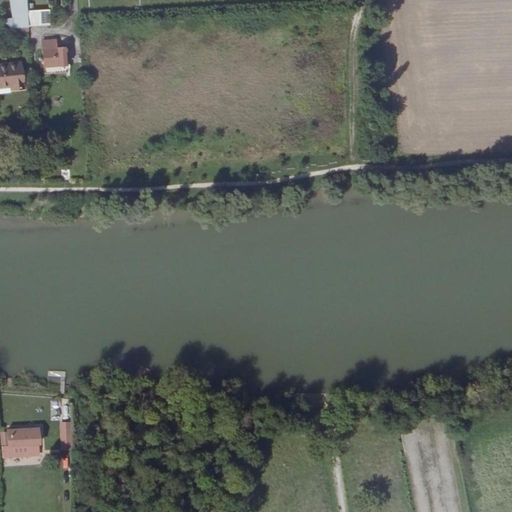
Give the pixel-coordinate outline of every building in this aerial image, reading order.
[(11,0),(15,30),(28,27),(27,11),(25,0),(11,0)] [(49,23),(48,10),(35,10),(36,24),(49,23)] [(54,41),(42,42),(43,58),(39,58),(39,61),(43,61),(43,67),(48,67),(49,73),(52,73),(52,79),(68,78),(66,49),(56,50),(54,41)] [(21,64),(0,66),(0,88),(10,88),(11,91),(23,90),(21,64)] [(315,401),(326,402),(327,394),(294,394),(293,398),(299,399),(308,400),(315,401)] [(326,407),(326,402),(315,401),(308,400),(299,399),(293,398),(293,406),(326,407)] [(69,451),(68,422),(58,422),(59,451),(69,451)] [(35,445),(35,429),(7,429),(7,444),(35,445)]
